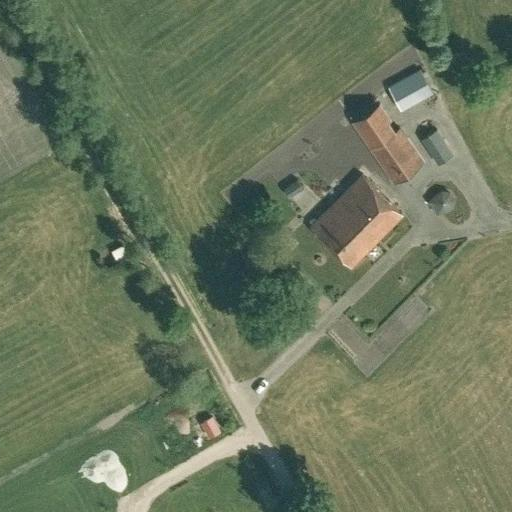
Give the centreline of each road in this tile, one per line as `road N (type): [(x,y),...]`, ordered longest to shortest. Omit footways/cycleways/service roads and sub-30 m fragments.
road 1 (track): [(206,336),(14,0)]
road 2 (unclassified): [(307,511),(206,336)]
